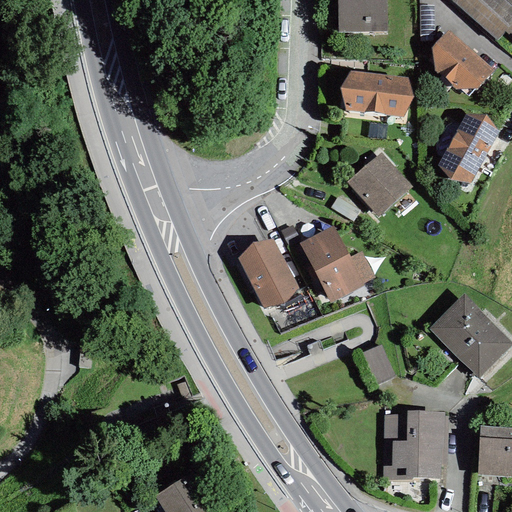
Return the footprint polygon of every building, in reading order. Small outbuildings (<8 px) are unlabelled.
[(346,0),(348,46),(396,44),(394,0),(346,0)] [(511,0),(450,0),(506,50),(511,43),(511,0)] [(494,79),(448,40),(431,59),(434,79),(455,98),(479,99),(494,79)] [(407,86),(349,81),(339,99),(344,121),(402,128),(411,110),(407,86)] [(485,127),(466,124),(437,174),(450,192),(470,192),(499,139),(485,127)] [(412,194),(382,159),(347,189),(377,224),(412,194)] [(333,235),(299,251),(329,311),(362,295),(333,235)] [(272,250),(252,253),(237,267),(264,318),(284,315),(298,297),(272,250)] [(511,347),(467,300),(433,331),(482,383),(511,355),(511,347)] [(387,348),(365,359),(381,392),(402,382),(387,348)] [(449,423),(390,421),(389,487),(448,488),(449,423)] [(511,438),(487,438),(487,488),(511,487),(511,438)] [(209,511),(190,480),(151,503),(156,511),(209,511)]
